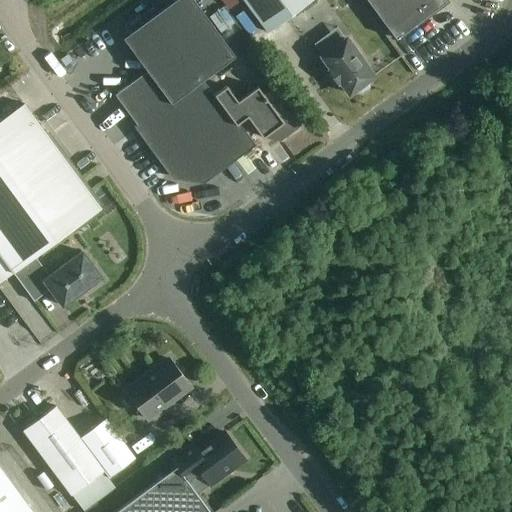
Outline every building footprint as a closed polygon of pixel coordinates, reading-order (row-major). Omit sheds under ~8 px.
[(147,71),(114,95),(137,126),(138,128),(174,176),(202,180),(250,145),(236,126),(247,117),(263,139),(272,131),(279,141),(297,128),(271,92),(264,97),(257,87),(237,102),(226,87),(214,96),(203,81),(235,57),(193,0),(175,0),(123,39),(147,71)] [(242,0),(268,34),(313,0),(242,0)] [(365,0),(395,40),(445,3),(442,0),(365,0)] [(370,85),(367,81),(373,77),(346,39),(321,57),(331,70),(328,72),(337,84),(339,82),(349,95),(355,90),(358,94),(362,94),(369,89),(370,85)] [(49,277),(35,258),(101,210),(23,104),(0,121),(0,256),(34,302),(50,290),(62,307),(87,289),(88,291),(99,283),(98,281),(101,278),(82,252),(49,277)] [(146,420),(190,387),(169,360),(126,393),(146,420)] [(79,439),(61,414),(55,407),(23,431),(71,496),(104,472),(109,478),(135,459),(105,419),(79,439)] [(244,459),(225,433),(213,442),(212,441),(195,453),(190,445),(170,460),(176,467),(116,511),(209,511),(196,495),(209,486),(210,487),(226,475),(225,474),(244,459)] [(0,511),(31,511),(0,469),(0,511)]
